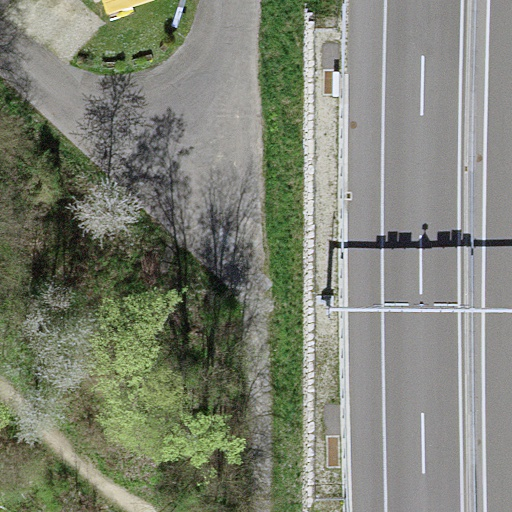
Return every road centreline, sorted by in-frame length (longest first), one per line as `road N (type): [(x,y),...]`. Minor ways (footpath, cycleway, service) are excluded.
road 1 (motorway): [(424,0),(424,511)]
road 2 (track): [(259,511),(255,284),(156,83)]
road 3 (unclassified): [(0,33),(72,82),(156,83),(186,64),(207,35),(215,0)]
